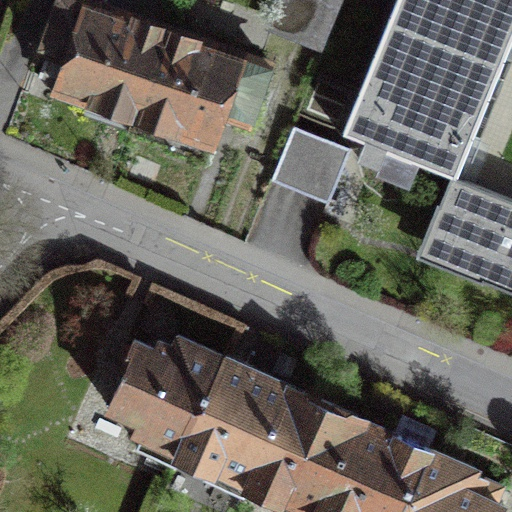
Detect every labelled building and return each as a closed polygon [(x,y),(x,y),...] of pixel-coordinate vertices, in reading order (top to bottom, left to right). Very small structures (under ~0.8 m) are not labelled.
[(85,113),(128,129),(165,27),(93,2),(93,0),(59,0),(42,52),(68,60),(55,95),(87,107),(85,113)] [(104,0),(104,1),(162,21),(169,0),(104,0)] [(342,0),(277,0),(270,19),(325,42),(342,0)] [(511,34),(511,0),(396,0),(344,130),(366,139),(358,157),(405,175),(412,158),(453,174),(455,175),(511,34)] [(238,53),(165,27),(128,129),(172,144),(170,148),(205,160),(223,111),(248,120),(269,60),(239,50),(238,53)] [(511,197),(455,175),(453,174),(422,250),(511,286),(511,197)] [(91,427),(169,461),(220,349),(141,314),(91,427)] [(290,380),(220,349),(169,461),(240,493),(290,380)] [(316,511),(362,413),(290,380),(240,493),(281,511),(316,511)] [(395,511),(427,440),(362,413),(316,511),(395,511)] [(491,511),(508,476),(427,440),(395,511),(491,511)]
